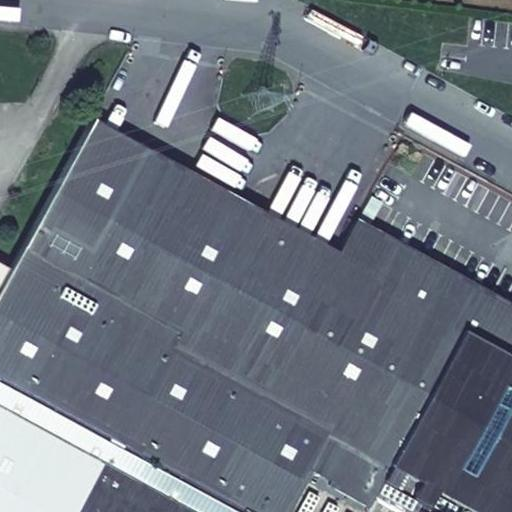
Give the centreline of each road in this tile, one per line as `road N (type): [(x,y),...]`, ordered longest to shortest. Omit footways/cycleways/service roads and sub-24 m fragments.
road 1 (residential): [(75,0),(268,25),(511,147)]
road 2 (unknown): [(0,150),(53,117),(100,3)]
